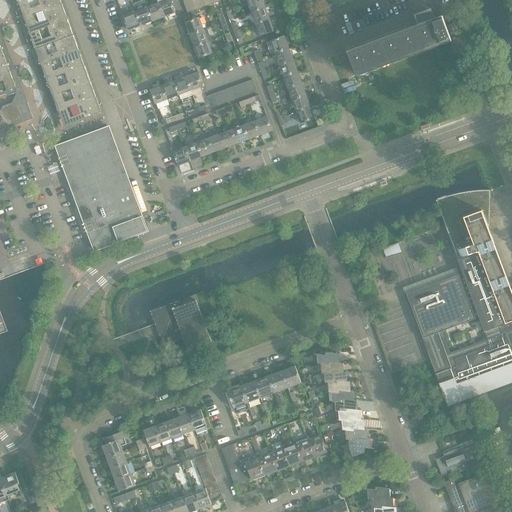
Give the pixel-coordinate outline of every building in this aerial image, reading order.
[(24,0),(18,2),(24,18),(63,4),(61,0),(24,0)] [(157,0),(159,4),(164,18),(176,13),(171,0),(157,0)] [(193,11),(189,0),(186,0),(183,1),(188,13),(193,11)] [(189,0),(193,11),(199,9),(195,0),(189,0)] [(205,7),(202,0),(195,0),(199,9),(205,7)] [(252,13),(266,8),(262,0),(250,0),(248,1),(252,13)] [(30,33),(68,19),(63,4),(24,18),(30,33)] [(152,22),(164,18),(159,4),(147,8),(152,22)] [(129,30),(141,26),(136,12),(134,8),(128,10),(130,14),(124,17),(129,30)] [(136,12),(141,26),(152,22),(147,8),(136,12)] [(270,19),(266,8),(252,13),(256,24),(270,19)] [(443,16),(435,19),(433,20),(432,18),(433,18),(432,13),(431,13),(420,16),(422,24),(417,26),(349,51),(358,76),(452,41),(443,16)] [(191,35),(204,30),(200,18),(186,23),(191,35)] [(30,33),(36,49),(74,35),(68,19),(30,33)] [(274,31),(270,19),(256,24),(261,36),(274,31)] [(191,35),(195,47),(209,42),(212,41),(208,29),(204,30),(191,35)] [(36,49),(42,65),(80,51),(74,35),(36,49)] [(289,48),(285,37),(271,42),(276,53),(289,48)] [(213,53),(209,42),(195,47),(199,59),(213,53)] [(276,53),(280,65),(293,60),(289,48),(276,53)] [(42,65),(47,81),(86,66),(80,51),(42,65)] [(5,56),(0,57),(0,75),(11,71),(7,61),(5,56)] [(284,76),(298,72),(293,60),(280,65),(284,76)] [(86,66),(47,81),(53,96),(91,82),(86,66)] [(0,75),(0,95),(6,94),(9,95),(16,93),(18,90),(17,87),(16,87),(11,71),(0,75)] [(302,83),(298,72),(284,76),(289,88),(302,83)] [(198,73),(186,77),(191,91),(203,86),(198,73)] [(191,91),(186,77),(175,82),(179,95),(181,100),(193,96),(191,91)] [(253,79),(248,82),(252,93),(258,91),(253,79)] [(59,112),(97,98),(91,82),(53,96),(59,112)] [(175,82),(163,86),(168,99),(179,95),(175,82)] [(246,95),(252,93),(248,82),(242,84),(246,95)] [(293,100),(306,95),(302,83),(289,88),(293,100)] [(240,97),(246,95),(242,84),(236,86),(240,97)] [(156,104),(168,99),(163,86),(151,90),(156,104)] [(235,100),(240,97),(236,86),(230,88),(235,100)] [(230,88),(225,90),(229,102),(235,100),(230,88)] [(219,92),(223,104),(229,102),(225,90),(219,92)] [(218,106),(223,104),(219,92),(214,94),(218,106)] [(311,107),(306,95),(293,100),(297,112),(311,107)] [(103,113),(97,98),(59,112),(65,128),(103,113)] [(0,129),(1,131),(30,119),(33,118),(27,103),(18,106),(12,104),(3,107),(0,113),(0,112),(0,129)] [(311,107),(297,112),(302,123),(315,118),(311,107)] [(267,117),(255,122),(260,135),(272,131),(267,117)] [(260,135),(255,122),(243,126),(248,140),(260,135)] [(237,144),(248,140),(243,126),(232,130),(237,144)] [(147,231),(109,128),(57,147),(95,251),(147,231)] [(225,148),(237,144),(232,130),(220,135),(225,148)] [(214,152),(225,148),(220,135),(219,131),(207,136),(214,152)] [(197,143),(202,157),(214,152),(207,136),(196,140),(197,143)] [(190,161),(202,157),(197,143),(185,147),(190,161)] [(179,165),(190,161),(185,147),(174,152),(179,165)] [(436,200),(439,210),(458,259),(457,259),(469,255),(466,248),(475,244),(472,236),(478,234),(481,242),(492,239),(490,233),(491,190),(485,190),(479,191),(474,191),(469,192),(462,193),(459,193),(455,194),(451,195),(444,198),(440,199),(436,200)] [(457,259),(458,260),(463,273),(407,294),(423,338),(436,374),(436,375),(440,385),(442,390),(448,406),(448,405),(467,398),(511,381),(511,291),(492,239),(481,242),(478,234),(472,236),(475,244),(466,248),(469,255),(457,259)] [(399,242),(384,248),(387,257),(403,252),(399,242)] [(150,311),(155,324),(155,325),(157,324),(165,345),(184,338),(188,350),(212,341),(196,301),(179,307),(177,301),(150,311)] [(330,362),(339,363),(340,354),(327,353),(327,355),(321,355),(320,364),(325,365),(330,365),(330,362)] [(330,365),(325,365),(324,374),(328,374),(334,374),(334,372),(342,372),(343,364),(339,363),(330,362),(330,365)] [(296,366),(282,371),(288,388),(302,383),(296,366)] [(275,393),(288,388),(282,371),(269,376),(275,393)] [(334,374),(328,374),(327,383),(331,383),(337,384),(338,381),(346,382),(347,373),(342,372),(334,372),(334,374)] [(269,376),(255,381),(261,398),(275,393),(269,376)] [(255,381),(242,386),(248,403),(261,398),(255,381)] [(337,384),(331,383),(330,393),(336,393),(341,394),(341,391),(349,391),(350,382),(346,382),(338,381),(337,384)] [(234,409),(248,403),(242,386),(228,392),(234,409)] [(341,394),(336,393),(335,402),(339,402),(344,402),(344,400),(353,401),(354,392),(349,391),(341,391),(341,394)] [(339,402),(338,411),(342,412),(343,411),(348,412),(348,410),(356,410),(357,401),(353,401),(344,400),(344,402),(339,402)] [(190,414),(196,430),(197,433),(212,428),(208,417),(204,418),(201,409),(190,414)] [(343,411),(342,412),(342,421),(346,421),(351,421),(351,419),(360,420),(360,419),(361,410),(356,410),(348,410),(348,412),(343,411)] [(190,414),(178,418),(184,434),(196,430),(190,414)] [(167,422),(173,438),(184,434),(178,418),(167,422)] [(346,421),(345,430),(349,431),(349,430),(355,431),(355,428),(363,429),(364,420),(360,419),(360,420),(351,419),(351,421),(346,421)] [(167,422),(156,426),(162,442),(173,438),(167,422)] [(150,447),(162,442),(156,426),(144,431),(150,447)] [(349,430),(349,431),(348,439),(353,440),(353,439),(358,440),(358,438),(367,439),(367,438),(368,429),(363,429),(355,428),(355,431),(349,430)] [(103,446),(107,458),(123,452),(121,447),(127,445),(122,432),(104,439),(106,445),(103,446)] [(309,440),(315,457),(328,452),(322,435),(309,440)] [(315,457),(309,440),(307,436),(295,440),(296,445),(303,462),(315,457)] [(353,439),(353,440),(352,449),(355,457),(366,453),(365,448),(370,448),(371,439),(367,438),(367,439),(358,438),(358,440),(353,439)] [(222,449),(224,454),(236,450),(234,444),(222,449)] [(290,466),(303,462),(296,445),(284,449),(290,466)] [(449,450),(443,452),(444,457),(436,460),(442,476),(459,470),(460,473),(486,463),(479,445),(463,452),(460,446),(454,448),(455,450),(450,452),(449,450)] [(278,471),(290,466),(284,449),(271,454),(278,471)] [(236,450),(224,454),(226,460),(238,455),(236,450)] [(107,458),(111,469),(127,463),(123,452),(107,458)] [(195,458),(197,464),(209,460),(207,454),(195,458)] [(240,461),(242,466),(247,464),(253,479),(253,480),(265,475),(259,458),(258,454),(240,460),(240,461)] [(259,458),(265,475),(278,471),(271,454),(259,458)] [(240,460),(238,455),(226,460),(228,465),(240,461),(240,460)] [(197,464),(199,470),(211,466),(209,460),(197,464)] [(240,461),(228,465),(230,471),(242,466),(240,461)] [(111,469),(115,480),(132,474),(127,463),(111,469)] [(247,464),(242,466),(230,471),(236,485),(253,479),(247,464)] [(199,470),(201,476),(213,472),(211,466),(199,470)] [(201,476),(203,481),(215,477),(213,472),(201,476)] [(454,479),(452,480),(444,483),(455,511),(505,511),(504,506),(502,506),(490,472),(456,485),(454,479)] [(16,473),(3,478),(7,488),(5,489),(7,495),(16,492),(17,497),(22,496),(18,485),(20,484),(16,473)] [(136,486),(132,474),(115,480),(120,492),(136,486)] [(203,481),(206,487),(217,483),(215,477),(203,481)] [(9,500),(7,495),(5,489),(7,488),(3,478),(0,478),(0,497),(3,497),(5,502),(9,500)] [(206,487),(206,488),(208,493),(220,489),(217,483),(206,487)] [(388,498),(388,497),(389,489),(376,487),(376,490),(371,489),(370,499),(375,499),(379,499),(379,497),(388,498)] [(212,504),(210,500),(208,493),(206,488),(194,492),(200,508),(212,504)] [(220,489),(208,493),(210,500),(222,496),(220,489)] [(188,511),(190,511),(200,508),(194,492),(183,496),(188,511)] [(175,511),(188,511),(183,496),(172,501),(175,511)] [(375,499),(374,508),(378,509),(378,508),(382,509),(383,506),(392,507),(393,498),(388,497),(388,498),(379,497),(379,499),(375,499)] [(162,511),(175,511),(172,501),(160,505),(162,511)] [(349,511),(345,501),(334,506),(336,511),(349,511)]
